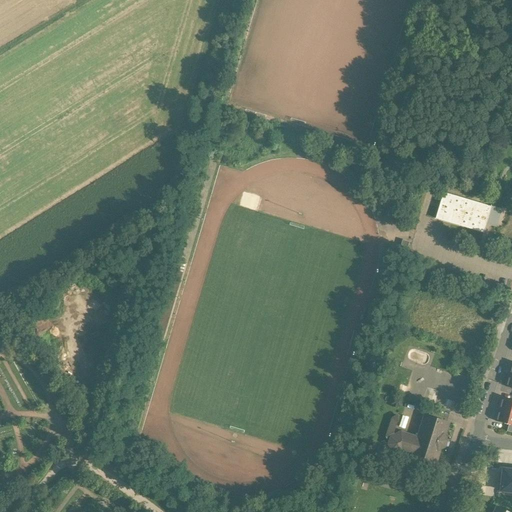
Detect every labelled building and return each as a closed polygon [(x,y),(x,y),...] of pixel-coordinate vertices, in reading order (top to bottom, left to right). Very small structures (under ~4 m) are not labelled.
[(490,207),(442,193),(435,219),(482,233),(490,207)] [(48,356),(88,437),(125,310),(111,319),(97,308),(82,302),(64,313),(57,329),(48,356)] [(511,401),(502,399),(499,410),(511,413),(511,401)] [(511,413),(499,410),(496,422),(508,425),(511,426),(511,413)] [(448,424),(425,417),(418,439),(401,434),(400,437),(397,436),(393,437),(391,432),(389,431),(386,440),(388,444),(388,448),(390,451),(393,453),(397,453),(402,452),(427,460),(427,459),(437,462),(440,450),(445,447),(446,441),(444,438),(448,424)] [(511,470),(503,469),(500,492),(511,492),(511,470)]
